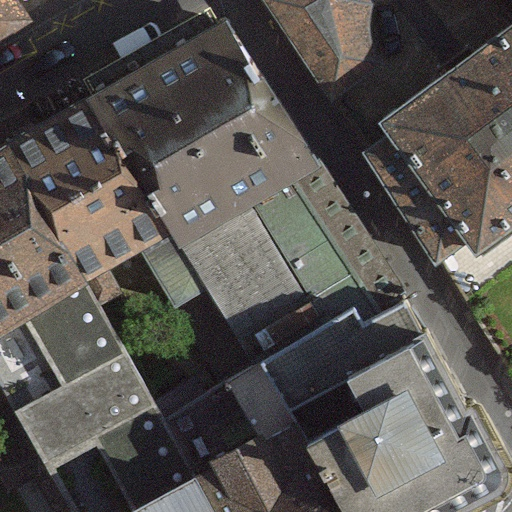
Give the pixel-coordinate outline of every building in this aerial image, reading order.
[(0,0),(0,21),(30,1),(29,0),(0,0)] [(374,0),(271,0),(332,87),(350,79),(379,60),(364,31),(386,17),(374,0)] [(402,292),(226,19),(90,97),(255,356),(352,300),(362,316),(402,292)] [(511,219),(511,23),(383,117),(393,129),(367,149),(436,256),(469,233),(477,245),(511,219)] [(255,356),(90,97),(9,141),(100,299),(119,287),(104,260),(141,238),(216,359),(157,397),(167,414),(255,356)] [(0,384),(72,511),(220,511),(167,414),(157,397),(100,299),(9,141),(0,146),(0,384)] [(311,436),(352,511),(444,511),(497,484),(502,479),(505,475),(507,469),(507,463),(505,456),(473,398),(467,401),(427,326),(422,329),(402,292),(362,316),(352,300),(263,353),(311,436)] [(167,414),(220,511),(352,511),(311,436),(263,353),(255,356),(167,414)]
